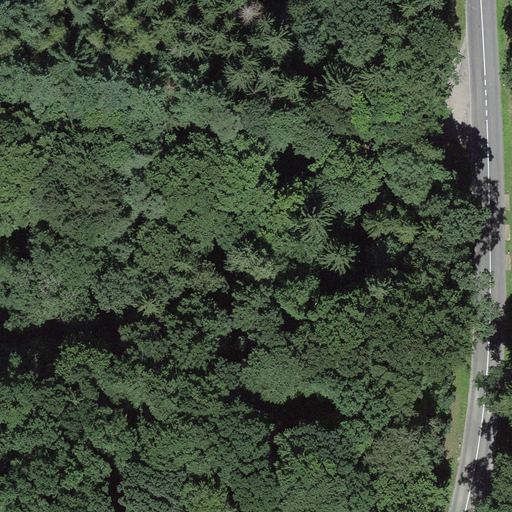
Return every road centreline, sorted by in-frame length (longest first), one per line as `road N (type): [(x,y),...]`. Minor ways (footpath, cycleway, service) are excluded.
road 1 (tertiary): [(482,0),(490,350),(466,511)]
road 2 (track): [(487,105),(308,147),(132,140),(0,99)]
